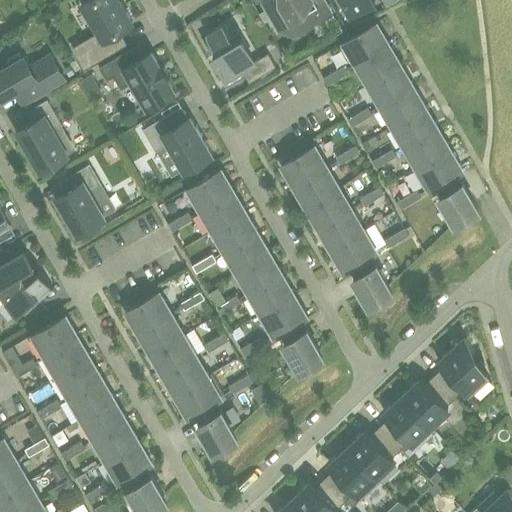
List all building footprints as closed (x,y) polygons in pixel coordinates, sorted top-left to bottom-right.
[(132,20),(120,0),(83,0),(82,1),(100,31),(91,36),(95,43),(77,54),(85,67),(126,42),(118,29),(132,20)] [(264,0),(278,23),(274,25),(275,26),(296,15),(303,27),(318,18),(332,10),(325,0),(264,0)] [(344,0),(351,11),(369,0),(344,0)] [(269,51),(255,59),(241,36),(234,40),(223,21),(206,31),(217,50),(213,52),(228,76),(241,68),(249,82),(277,65),(269,51)] [(389,43),(376,21),(345,40),(340,42),(353,64),(357,62),(389,43)] [(357,62),(369,82),(401,64),(389,43),(357,62)] [(147,106),(175,90),(167,76),(168,76),(160,63),(152,50),(128,64),(122,54),(101,66),(108,77),(115,73),(122,86),(132,80),(147,106)] [(10,62),(0,68),(0,90),(4,97),(17,89),(24,101),(65,77),(50,53),(30,65),(24,54),(21,56),(19,52),(8,59),(10,62)] [(64,67),(69,75),(75,72),(70,64),(64,67)] [(338,77),(348,72),(344,64),(334,70),(338,77)] [(413,84),(401,64),(369,82),(381,103),(413,84)] [(328,83),(338,77),(334,70),(324,76),(328,83)] [(381,103),(393,124),(425,105),(413,84),(381,103)] [(62,123),(62,122),(48,97),(27,109),(27,110),(33,119),(17,129),(40,168),(68,152),(53,127),(61,122),(62,123)] [(393,124),(406,144),(437,126),(425,105),(393,124)] [(362,119),(373,113),(368,106),(358,112),(362,119)] [(352,125),(362,119),(358,112),(348,118),(352,125)] [(172,126),(166,114),(143,127),(156,149),(169,142),(184,168),(212,152),(201,134),(203,133),(197,124),(196,125),(190,115),(172,126)] [(406,144),(418,165),(450,147),(437,126),(406,144)] [(350,157),(360,151),(356,143),(346,149),(350,157)] [(284,164),(295,184),(327,165),(316,145),(315,144),(282,163),(283,164),(284,164)] [(387,160),(396,155),(392,147),(382,153),(387,160)] [(430,187),(435,184),(458,171),(462,168),(450,147),(418,165),(430,187)] [(340,162),(350,157),(346,149),(336,155),(340,162)] [(377,166),(387,160),(382,153),(372,159),(377,166)] [(88,163),(66,175),(72,186),(56,195),(67,213),(65,214),(73,229),(75,228),(77,231),(105,215),(89,188),(99,182),(88,163)] [(295,184),(307,205),(339,186),(327,165),(295,184)] [(190,188),(202,208),(234,189),(222,169),(221,168),(189,187),(190,188)] [(479,207),(458,171),(435,184),(456,221),(479,207)] [(375,198),(385,192),(381,185),(370,191),(375,198)] [(351,207),(339,186),(307,205),(320,226),(351,207)] [(411,202),(421,196),(417,188),(406,194),(411,202)] [(202,208),(214,229),(246,210),(234,189),(202,208)] [(364,204),(375,198),(370,191),(360,197),(364,204)] [(401,208),(411,202),(406,194),(396,200),(401,208)] [(364,228),(351,207),(320,226),(332,246),(364,228)] [(183,224),(193,218),(188,210),(178,216),(183,224)] [(258,231),(246,210),(214,229),(226,249),(258,231)] [(173,230),(183,224),(178,216),(168,222),(173,230)] [(399,240),(409,234),(404,226),(394,232),(399,240)] [(376,249),(364,228),(332,246),(344,268),(349,265),(371,252),(376,249)] [(226,249),(238,270),(270,251),(258,231),(226,249)] [(389,246),(399,240),(394,232),(384,238),(389,246)] [(31,266),(35,264),(26,248),(0,263),(0,292),(17,312),(51,282),(39,268),(35,273),(31,266)] [(282,272),(270,251),(238,270),(250,291),(282,272)] [(207,265),(217,259),(213,252),(203,258),(207,265)] [(393,289),(371,252),(349,265),(370,302),(393,289)] [(197,271),(207,265),(203,258),(193,264),(197,271)] [(250,291),(262,312),(294,293),(282,272),(250,291)] [(195,303),(205,297),(201,289),(190,295),(195,303)] [(128,310),(140,330),(172,312),(160,292),(159,290),(127,309),(128,311),(128,310)] [(279,330),(302,317),(307,314),(306,313),(294,293),(262,312),(258,314),(271,336),(275,333),(279,330)] [(231,307),(241,301),(237,294),(227,300),(231,307)] [(185,309),(195,303),(190,295),(180,301),(185,309)] [(221,313),(231,307),(227,300),(217,306),(221,313)] [(184,332),(172,312),(140,330),(152,351),(184,332)] [(35,334),(46,354),(78,336),(67,316),(66,314),(33,333),(34,334),(35,334)] [(323,354),(302,317),(279,330),(301,367),(323,354)] [(219,344),(229,339),(225,331),(215,337),(219,344)] [(196,353),(184,332),(152,351),(164,372),(196,353)] [(255,348),(265,342),(261,335),(251,341),(255,348)] [(46,354),(58,375),(91,357),(78,336),(46,354)] [(443,365),(434,373),(456,396),(465,387),(471,394),(490,376),(471,356),(474,352),(465,336),(439,360),(443,365)] [(209,350),(219,344),(215,337),(205,343),(209,350)] [(245,354),(255,348),(251,341),(241,347),(245,354)] [(164,372),(176,392),(208,374),(196,353),(164,372)] [(33,357),(23,363),(27,370),(37,364),(33,357)] [(58,375),(71,396),(103,378),(91,357),(58,375)] [(17,376),(27,370),(23,363),(13,369),(17,376)] [(249,373),(239,378),(243,386),(253,380),(249,373)] [(421,378),(403,395),(430,424),(448,407),(446,405),(456,396),(434,373),(425,382),(421,378)] [(189,414),(193,411),(216,398),(221,395),(220,393),(220,394),(208,374),(176,392),(188,412),(189,414)] [(115,398),(103,378),(71,396),(83,416),(115,398)] [(239,378),(229,384),(233,392),(243,386),(239,378)] [(252,388),(260,404),(269,395),(262,383),(252,388)] [(389,416),(380,425),(401,447),(410,439),(412,441),(430,424),(403,395),(385,412),(389,416)] [(51,411),(62,405),(57,398),(47,404),(51,411)] [(127,419),(115,398),(83,416),(95,437),(127,419)] [(237,434),(216,398),(193,411),(215,448),(237,434)] [(442,416),(454,429),(472,412),(460,399),(442,416)] [(41,417),(51,411),(47,404),(37,410),(41,417)] [(139,440),(127,419),(95,437),(107,458),(139,440)] [(366,429),(348,446),(380,480),(380,479),(376,475),(394,458),(392,456),(401,447),(380,425),(370,433),(366,429)] [(437,426),(418,439),(434,462),(453,449),(437,426)] [(45,436),(35,442),(40,449),(50,443),(45,436)] [(0,467),(17,458),(5,438),(4,437),(0,439),(0,467)] [(82,440),(72,446),(76,453),(86,447),(82,440)] [(124,477),(147,463),(152,460),(151,459),(150,459),(139,440),(107,458),(118,478),(119,479),(124,477)] [(30,455),(40,449),(35,442),(25,448),(30,455)] [(66,459),(76,453),(72,446),(62,452),(66,459)] [(380,480),(348,446),(330,463),(334,468),(325,476),(346,499),(353,505),(362,497),(380,480)] [(0,467),(0,495),(29,479),(17,458),(0,467)] [(146,511),(168,500),(147,463),(124,477),(144,511),(146,511)] [(511,463),(501,473),(511,482),(511,481),(511,463)] [(437,469),(430,477),(434,482),(442,475),(437,469)] [(76,476),(80,485),(91,481),(86,471),(76,476)] [(337,508),(346,499),(325,476),(315,485),(311,481),(294,497),(307,511),(340,511),(339,510),(337,508)] [(64,490),(74,484),(70,477),(59,483),(64,490)] [(19,511),(41,500),(29,479),(0,495),(0,502),(5,511),(19,511)] [(106,481),(96,487),(100,494),(110,488),(106,481)] [(442,486),(437,481),(427,490),(433,496),(442,486)] [(53,496),(64,490),(59,483),(49,489),(53,496)] [(90,500),(100,494),(96,487),(86,493),(90,500)] [(496,487),(479,503),(478,505),(483,511),(481,511),(511,511),(511,492),(509,487),(502,493),(496,487)] [(307,511),(294,497),(277,511),(307,511)] [(19,511),(47,511),(41,500),(19,511)] [(95,507),(98,511),(112,511),(113,511),(109,504),(103,502),(95,507)]
